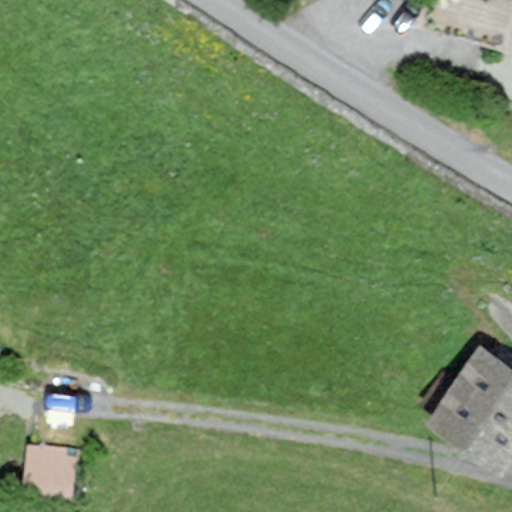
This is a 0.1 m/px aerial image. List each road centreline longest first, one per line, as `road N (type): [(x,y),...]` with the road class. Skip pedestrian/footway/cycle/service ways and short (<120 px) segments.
road 1 (residential): [(37,400),(405,449),(511,478)]
road 2 (unclassified): [(511,181),(216,0)]
